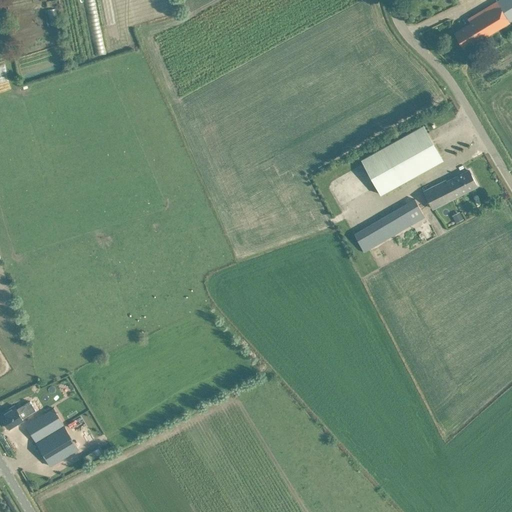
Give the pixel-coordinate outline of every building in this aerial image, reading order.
[(511,0),(499,0),(477,14),(468,19),(471,23),(455,32),(464,48),(478,40),(479,41),(487,36),(498,29),(497,28),(502,26),(502,27),(511,20),(511,0)] [(361,159),(381,194),(443,160),(424,124),(361,159)] [(446,180),(424,192),(433,208),(477,185),(469,170),(447,182),(446,180)] [(354,233),(365,251),(425,216),(415,198),(354,233)] [(461,214),(453,218),(456,223),(463,219),(461,214)] [(36,410),(30,401),(17,409),(14,405),(1,413),(9,428),(23,420),(22,418),(36,410)] [(50,402),(49,403),(40,408),(44,414),(26,424),(51,466),(78,449),(68,431),(79,424),(75,418),(64,425),(54,407),(58,405),(55,401),(51,403),(50,402)]
